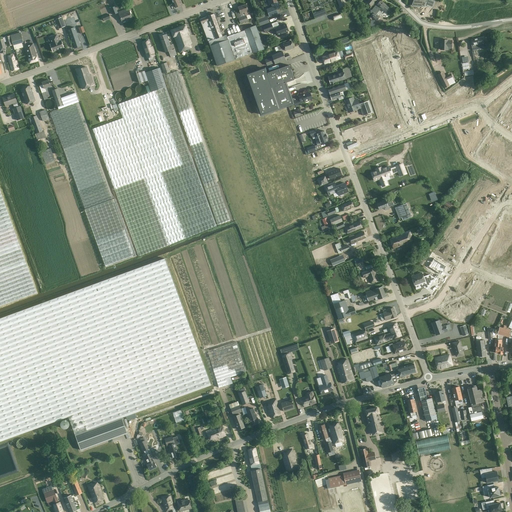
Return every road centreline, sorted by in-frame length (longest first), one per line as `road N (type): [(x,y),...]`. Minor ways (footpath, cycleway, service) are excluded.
road 1 (tertiary): [(96,511),(208,455),(342,402),(430,379)]
road 2 (unclassified): [(0,85),(222,0)]
road 3 (unclassified): [(406,315),(347,158)]
road 4 (unclassified): [(345,152),(288,0)]
road 5 (tertiary): [(511,19),(440,27),(398,0)]
